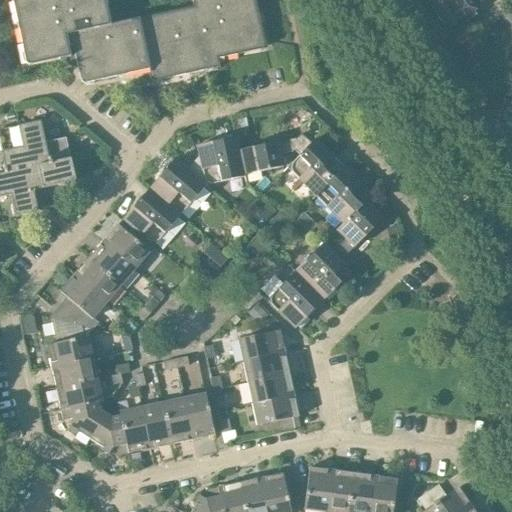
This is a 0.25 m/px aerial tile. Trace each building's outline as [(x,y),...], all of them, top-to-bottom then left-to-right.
[(11,0),(26,66),(64,58),(65,64),(69,67),(76,66),(80,84),(137,71),(136,67),(146,65),(149,77),(150,77),(151,82),(218,67),(217,59),(262,49),(264,46),(253,0),(191,0),(193,7),(109,25),(103,0),(11,0)] [(445,30),(475,10),(468,0),(437,0),(429,5),(445,30)] [(14,217),(37,212),(33,193),(34,193),(33,190),(28,170),(37,168),(41,189),(75,182),(65,138),(44,143),(40,121),(0,130),(0,150),(0,152),(0,198),(10,196),(14,217)] [(311,144),(310,144),(300,134),(296,139),(239,151),(238,151),(243,175),(244,175),(283,166),(281,154),(294,152),(298,156),(299,156),(311,144)] [(238,151),(239,151),(236,138),(224,140),(224,138),(215,140),(216,142),(195,146),(197,157),(187,169),(186,169),(205,185),(244,176),(244,175),(243,175),(238,151)] [(315,196),(343,169),(314,139),(310,144),(311,144),(299,156),(298,156),(287,167),(315,196)] [(186,169),(187,169),(175,158),(167,167),(165,166),(160,172),(161,174),(148,190),(179,216),(205,185),(186,169)] [(365,203),(370,197),(343,169),(315,196),(342,224),(364,202),(365,203)] [(153,246),(179,216),(148,190),(141,197),(139,196),(134,202),(136,204),(121,221),(153,246)] [(382,220),(365,203),(364,202),(342,224),(335,230),(344,239),(333,251),(342,259),(353,248),(382,220)] [(264,207),(257,215),(264,222),(271,214),(264,207)] [(304,227),(309,222),(302,215),(297,220),(304,227)] [(102,243),(134,270),(149,253),(116,226),(102,243)] [(394,227),(386,230),(390,245),(399,242),(394,227)] [(120,286),(134,270),(102,243),(88,259),(120,286)] [(322,301),(351,273),(321,244),(293,272),(322,301)] [(106,303),(120,286),(88,259),(74,275),(106,303)] [(198,270),(190,278),(199,287),(207,279),(198,270)] [(294,329),(322,301),(293,272),(265,300),(294,329)] [(106,303),(74,275),(59,292),(67,299),(50,319),(80,326),(93,329),(98,324),(92,319),(106,303)] [(189,300),(199,288),(191,280),(180,292),(189,300)] [(150,312),(158,303),(151,297),(144,307),(150,312)] [(256,306),(248,315),(258,325),(266,316),(256,306)] [(143,321),(150,312),(144,307),(136,316),(143,321)] [(83,338),(80,326),(50,319),(55,344),(45,346),(50,368),(92,359),(87,337),(83,338)] [(242,362),(284,353),(279,332),(237,341),(242,362)] [(203,348),(205,360),(214,358),(212,346),(203,348)] [(246,383),(288,374),(284,353),(242,362),(246,383)] [(174,360),(176,369),(188,366),(186,357),(174,360)] [(55,389),(97,380),(92,359),(50,368),(55,389)] [(164,371),(176,369),(174,360),(162,362),(164,371)] [(115,367),(117,376),(120,375),(129,373),(127,364),(115,367)] [(133,376),(135,385),(136,388),(144,386),(142,374),(133,376)] [(251,405),(293,396),(288,374),(246,383),(251,405)] [(120,375),(117,376),(107,378),(109,386),(121,384),(120,375)] [(212,391),(221,389),(218,377),(209,379),(212,391)] [(97,403),(102,402),(97,380),(55,389),(60,410),(97,402),(97,403)] [(135,385),(127,387),(129,399),(138,397),(136,388),(135,385)] [(212,391),(214,403),(223,401),(221,389),(212,391)] [(192,440),(213,435),(205,394),(183,399),(192,440)] [(293,396),(251,405),(255,426),(297,417),(293,396)] [(170,445),(192,440),(183,399),(162,403),(170,445)] [(99,411),(97,403),(97,402),(60,410),(62,421),(71,419),(71,423),(67,430),(76,435),(77,432),(89,440),(105,415),(99,411)] [(149,449),(170,445),(162,403),(140,408),(149,449)] [(128,454),(149,449),(140,408),(119,413),(119,417),(120,417),(128,454)] [(117,456),(128,454),(120,417),(119,417),(111,419),(105,415),(89,440),(101,447),(99,450),(108,455),(112,448),(115,448),(117,456)] [(218,422),(221,434),(230,432),(227,420),(218,422)] [(315,511),(325,511),(331,471),(308,468),(303,510),(315,511)] [(347,511),(352,474),(331,471),(325,511),(347,511)] [(266,511),(289,511),(281,473),(259,478),(266,511)] [(368,511),(374,477),(352,474),(347,511),(368,511)] [(391,511),(395,480),(374,477),(368,511),(391,511)] [(244,511),(266,511),(259,478),(238,483),(244,511)] [(244,511),(238,483),(217,487),(222,511),(244,511)] [(222,511),(217,487),(207,489),(209,499),(205,500),(198,496),(193,504),(195,506),(191,511),(222,511)] [(462,511),(470,507),(457,488),(422,511),(462,511)]
